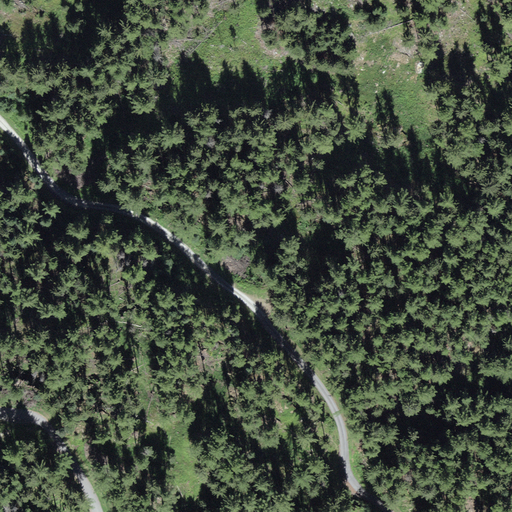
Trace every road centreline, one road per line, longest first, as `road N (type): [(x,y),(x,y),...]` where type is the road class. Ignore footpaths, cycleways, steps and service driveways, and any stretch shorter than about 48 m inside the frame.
road 1 (track): [(388,511),(347,477),(338,415),(256,310),(137,214),(64,196),(0,120)]
road 2 (track): [(0,412),(20,414),(64,441),(92,511)]
